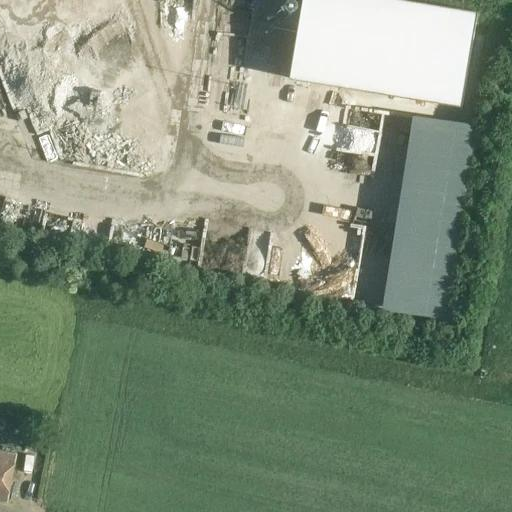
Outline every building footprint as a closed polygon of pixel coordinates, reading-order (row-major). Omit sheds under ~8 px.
[(241,50),(244,10),(212,7),(208,48),(241,50)] [(303,130),(279,130),(280,147),(304,146),(303,130)] [(452,190),(461,132),(443,130),(441,143),(420,139),(418,153),(436,156),(433,179),(439,180),(438,188),(452,190)] [(254,246),(259,221),(229,216),(224,245),(232,247),(229,265),(242,267),(242,268),(256,270),(258,259),(251,258),(253,246),(254,246)] [(212,246),(217,227),(198,222),(193,241),(212,246)] [(156,264),(182,267),(185,242),(158,240),(156,264)] [(214,269),(217,251),(199,248),(196,266),(214,269)] [(0,500),(8,502),(17,456),(0,452),(0,500)]
